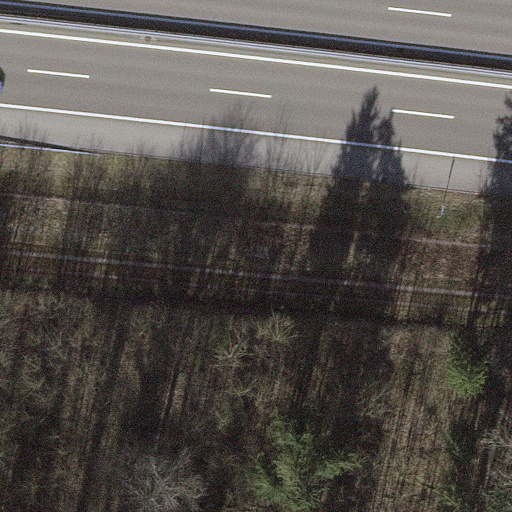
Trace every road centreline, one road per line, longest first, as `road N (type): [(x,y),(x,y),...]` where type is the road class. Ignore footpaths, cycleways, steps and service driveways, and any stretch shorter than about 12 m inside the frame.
road 1 (motorway): [(0,66),(511,126)]
road 2 (track): [(0,261),(511,314)]
road 3 (motorway): [(511,25),(293,0)]
